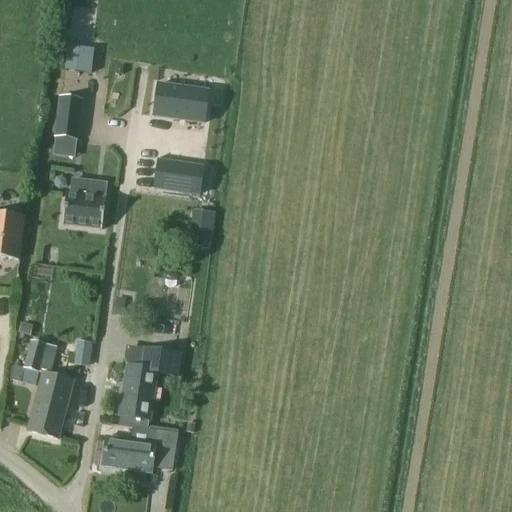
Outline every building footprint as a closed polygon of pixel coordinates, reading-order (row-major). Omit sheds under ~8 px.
[(65,73),(90,76),(93,53),(68,50),(65,73)] [(173,91),(173,92),(158,90),(156,110),(165,111),(164,119),(204,124),(208,95),(173,91)] [(82,102),(61,99),(56,139),(78,142),(82,102)] [(175,148),(175,129),(142,127),(141,147),(175,148)] [(200,198),(204,168),(157,161),(152,191),(200,198)] [(71,183),(69,198),(65,198),(61,228),(100,233),(104,203),(103,202),(105,187),(71,183)] [(188,241),(209,244),(211,244),(215,216),(192,212),(188,241)] [(0,216),(0,259),(18,262),(24,219),(0,216)] [(53,294),(59,270),(33,264),(27,288),(53,294)] [(125,300),(116,299),(114,317),(123,319),(125,300)] [(32,328),(21,325),(18,335),(29,338),(32,328)] [(92,345),(77,343),(73,367),(88,369),(92,345)] [(24,372),(37,376),(44,348),(29,344),(23,367),(22,372),(24,372)] [(149,422),(156,377),(176,380),(179,356),(143,351),(140,370),(127,368),(119,418),(149,422)] [(20,386),(24,372),(22,372),(13,370),(10,384),(20,386)] [(42,377),(27,434),(57,442),(72,385),(42,377)] [(187,425),(186,433),(193,435),(194,426),(187,425)] [(151,476),(152,471),(172,473),(177,437),(131,431),(130,442),(106,439),(101,469),(151,476)]
